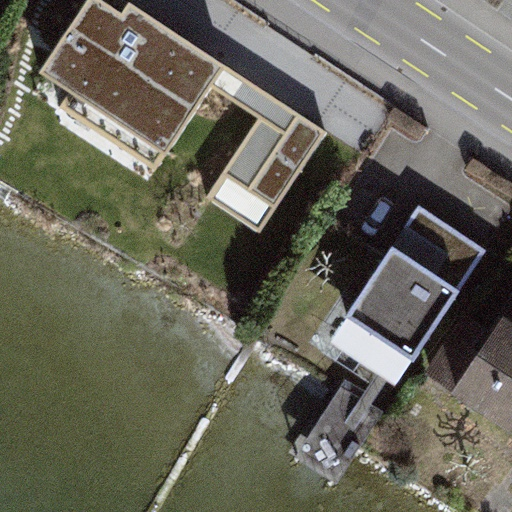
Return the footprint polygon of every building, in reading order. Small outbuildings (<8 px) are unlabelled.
[(123,18),(95,0),(91,0),(43,72),(163,151),(221,65),(131,5),(123,18)] [(228,62),(215,81),(264,112),(212,193),(267,228),(332,128),(228,62)] [(485,251),(414,205),(402,223),(440,249),(428,267),(388,243),(342,311),(411,359),(485,251)] [(511,292),(447,390),(511,426),(511,292)] [(380,411),(345,389),(302,454),(336,480),(380,411)]
